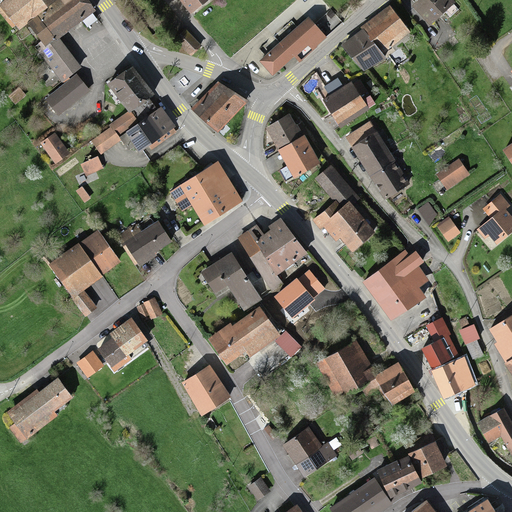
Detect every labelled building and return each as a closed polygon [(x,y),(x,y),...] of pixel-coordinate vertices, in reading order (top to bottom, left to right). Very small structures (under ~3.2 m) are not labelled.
[(9,0),(8,1),(0,7),(0,10),(18,33),(38,15),(40,18),(60,0),(9,0)] [(60,0),(40,18),(28,28),(48,51),(58,42),(93,11),(83,0),(60,0)] [(209,0),(178,0),(191,16),(211,1),(209,0)] [(423,0),(413,9),(431,28),(454,6),(448,0),(423,0)] [(362,33),(379,52),(405,28),(388,9),(362,33)] [(308,22),(261,63),(274,78),(321,37),(308,22)] [(199,45),(185,32),(176,42),(189,55),(199,45)] [(379,52),(362,33),(341,50),(364,76),(384,58),(379,52)] [(81,68),(58,42),(48,51),(46,52),(49,56),(43,60),(63,83),(81,68)] [(400,50),(387,60),(395,70),(408,60),(400,50)] [(133,71),(108,88),(128,116),(152,99),(133,71)] [(88,94),(74,78),(45,102),(59,118),(88,94)] [(218,81),(191,109),(218,133),(248,101),(218,81)] [(357,85),(323,104),(337,127),(364,112),(357,100),(364,96),(357,85)] [(18,91),(8,99),(13,106),(24,98),(18,91)] [(160,111),(136,127),(116,140),(125,153),(134,147),(139,154),(174,130),(160,111)] [(128,116),(109,128),(116,140),(136,127),(128,116)] [(280,154),(303,141),(290,119),(267,132),(280,154)] [(345,141),(353,153),(375,138),(367,126),(345,141)] [(68,157),(53,137),(41,146),(55,166),(68,157)] [(375,138),(353,153),(386,201),(408,186),(375,138)] [(303,141),(280,154),(295,180),(318,167),(303,141)] [(511,146),(503,153),(511,166),(511,146)] [(469,174),(459,158),(436,174),(446,189),(469,174)] [(217,166),(172,193),(179,204),(188,199),(205,227),(241,205),(217,166)] [(317,182),(335,205),(343,214),(350,208),(358,202),(332,170),(317,182)] [(510,205),(500,193),(482,209),(490,219),(477,230),(485,239),(489,236),(497,245),(511,231),(511,216),(506,209),(510,205)] [(335,205),(315,221),(334,245),(340,241),(352,256),(374,239),(350,208),(343,214),(335,205)] [(461,233),(448,216),(436,225),(449,242),(461,233)] [(258,255),(274,276),(303,255),(279,223),(268,231),(270,234),(253,248),(258,255)] [(119,240),(139,268),(170,245),(157,226),(140,238),(134,229),(119,240)] [(251,260),(258,255),(253,248),(247,235),(237,242),(251,260)] [(96,236),(49,270),(70,300),(118,266),(96,236)] [(406,255),(365,284),(392,321),(422,299),(417,291),(427,284),(417,270),(421,267),(413,256),(409,259),(406,255)] [(229,257),(201,276),(217,301),(230,292),(243,313),(259,303),(229,257)] [(308,268),(274,297),(291,318),(326,290),(308,268)] [(152,300),(137,310),(145,324),(161,314),(152,300)] [(278,338),(259,311),(231,331),(246,353),(250,358),(278,338)] [(135,318),(108,338),(111,342),(124,360),(128,365),(155,345),(135,318)] [(511,319),(491,332),(499,345),(496,348),(508,366),(511,363),(511,319)] [(426,328),(435,345),(447,339),(450,337),(441,320),(426,328)] [(463,332),(469,329),(466,321),(460,323),(463,332)] [(463,332),(461,333),(466,346),(479,341),(473,328),(469,329),(463,332)] [(226,368),(246,353),(231,331),(229,329),(208,343),(226,368)] [(422,352),(433,374),(458,361),(447,339),(435,345),(422,352)] [(111,370),(124,360),(111,342),(98,352),(111,370)] [(355,344),(317,366),(338,403),(376,380),(355,344)] [(458,361),(433,374),(431,375),(445,401),(476,385),(462,359),(458,361)] [(398,368),(376,380),(392,407),(414,395),(398,368)] [(209,373),(184,387),(200,415),(225,401),(209,373)] [(36,395),(7,416),(24,442),(54,421),(50,415),(69,402),(57,385),(38,398),(36,395)] [(511,427),(503,413),(480,428),(491,446),(502,439),(511,455),(511,427)] [(308,433),(284,448),(304,479),(333,460),(325,447),(319,451),(308,433)] [(408,460),(418,482),(446,469),(434,446),(407,458),(408,460)] [(408,460),(378,474),(391,502),(421,488),(418,482),(408,460)] [(261,481),(249,489),(257,501),(269,494),(261,481)] [(374,483),(329,511),(377,511),(388,505),(374,483)]
